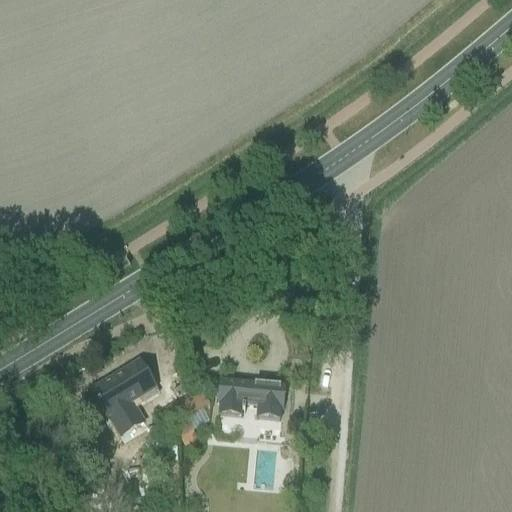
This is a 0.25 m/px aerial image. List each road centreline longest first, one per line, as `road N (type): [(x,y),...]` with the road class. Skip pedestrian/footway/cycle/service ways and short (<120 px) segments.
road 1 (primary): [(0,377),(194,268),(389,134),(511,29)]
road 2 (track): [(324,511),(350,199)]
